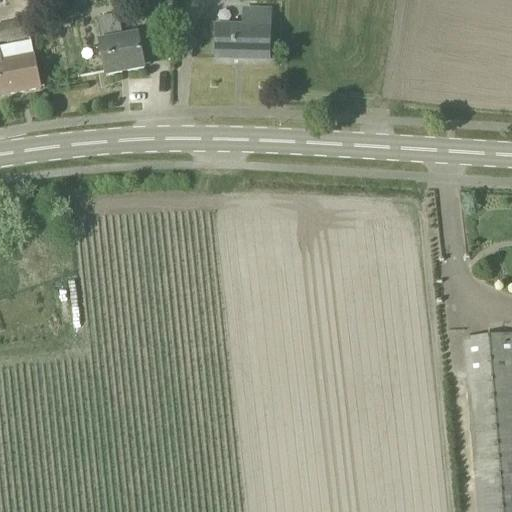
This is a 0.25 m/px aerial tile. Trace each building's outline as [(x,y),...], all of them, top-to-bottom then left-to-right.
[(0,0),(0,11),(24,6),(23,0),(0,0)] [(47,24),(46,9),(36,10),(38,25),(47,24)] [(242,29),(217,29),(216,60),(269,61),(270,12),(243,11),(242,29)] [(144,70),(138,37),(124,39),(120,16),(97,20),(102,44),(100,44),(107,77),(144,70)] [(0,24),(0,43),(34,37),(31,19),(0,24)] [(35,57),(34,57),(2,63),(0,50),(0,98),(42,90),(35,57)] [(511,511),(511,336),(464,341),(479,511),(511,511)]
